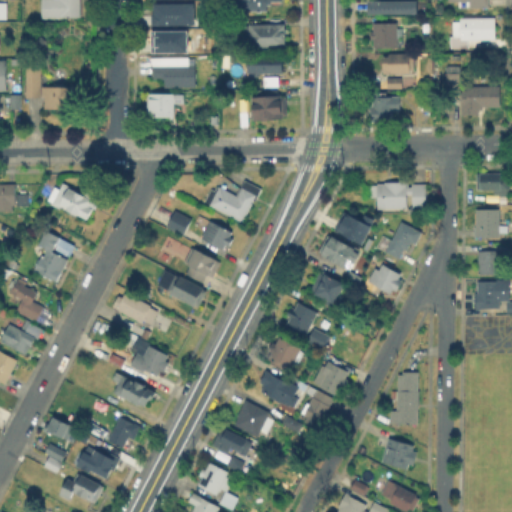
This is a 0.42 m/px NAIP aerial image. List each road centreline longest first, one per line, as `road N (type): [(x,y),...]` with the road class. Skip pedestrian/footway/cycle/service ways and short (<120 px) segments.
road 1 (residential): [(443,511),(447,147)]
road 2 (residential): [(0,467),(148,185),(158,150)]
road 3 (residential): [(315,148),(0,153)]
road 4 (tertiary): [(139,511),(281,237)]
road 5 (residential): [(303,511),(414,301),(429,282),(446,277)]
road 6 (tertiary): [(281,237),(331,148),(327,70)]
road 7 (residential): [(511,145),(331,148)]
road 8 (tertiary): [(327,70),(315,148),(281,237)]
road 9 (residential): [(116,151),(116,0)]
